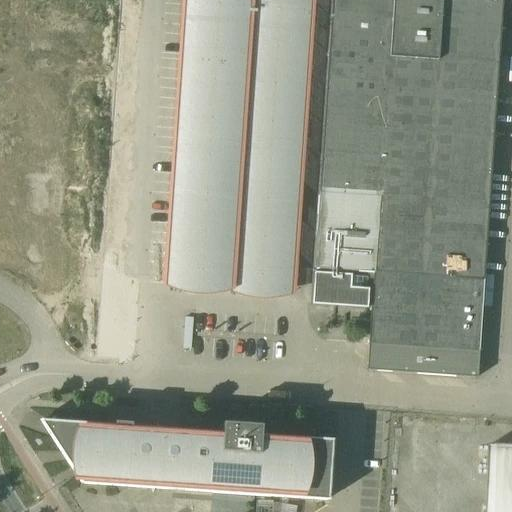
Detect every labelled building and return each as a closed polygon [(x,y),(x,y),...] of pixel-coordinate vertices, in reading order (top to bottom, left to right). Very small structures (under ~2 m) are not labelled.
[(289,290),(309,0),(183,0),(180,57),(173,151),(164,282),(198,284),(289,290)] [(332,0),(314,268),(314,272),(312,284),(311,305),(338,307),(367,309),(368,307),(371,307),(369,345),(368,371),(477,379),(499,30),(501,0),(332,0)] [(192,317),(184,317),(182,349),(191,350),(191,337),(192,330),(192,317)] [(221,433),(130,427),(130,423),(113,422),(113,426),(41,421),(41,424),(80,484),(327,500),(331,441),(259,436),(260,426),(221,423),(221,433)] [(511,511),(511,445),(499,445),(497,511),(511,511)]
